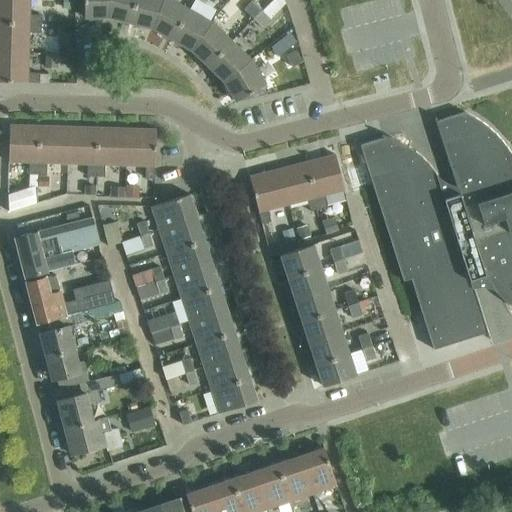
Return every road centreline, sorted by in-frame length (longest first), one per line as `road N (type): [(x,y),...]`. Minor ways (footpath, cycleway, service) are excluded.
road 1 (residential): [(186,119),(247,145),(448,90),(430,0)]
road 2 (residential): [(278,418),(186,119)]
road 3 (residential): [(65,500),(0,243)]
road 4 (residential): [(278,418),(320,415),(511,349)]
road 5 (residential): [(65,500),(278,418)]
road 6 (residential): [(0,107),(159,106),(186,119)]
